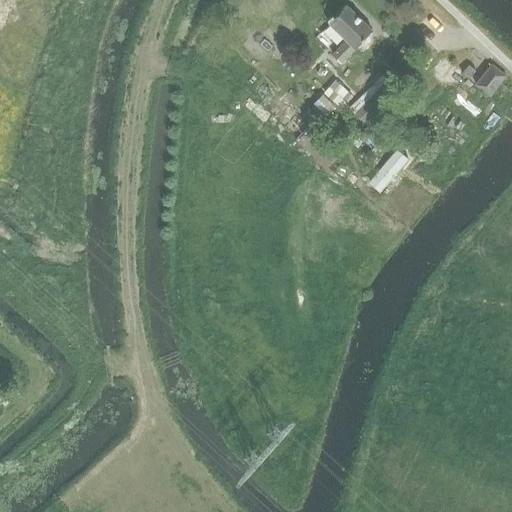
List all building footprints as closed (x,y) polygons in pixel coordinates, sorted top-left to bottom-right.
[(346,6),(328,25),(346,42),(332,56),(340,64),(372,32),(346,6)] [(257,11),(249,19),(255,25),(264,17),(257,11)] [(442,60),(442,74),(455,75),(456,61),(442,60)] [(475,72),(469,66),(462,74),(469,80),(475,72)] [(506,77),(491,66),(475,85),(490,97),(506,77)] [(389,81),(355,114),(364,124),(398,91),(389,81)] [(348,107),(360,95),(350,85),(338,97),(348,107)] [(290,102),(278,116),(307,142),(319,127),(290,102)] [(315,153),(337,167),(345,154),(324,140),(315,153)]
